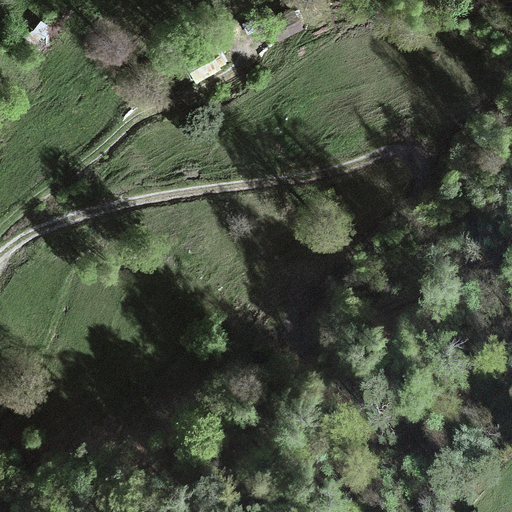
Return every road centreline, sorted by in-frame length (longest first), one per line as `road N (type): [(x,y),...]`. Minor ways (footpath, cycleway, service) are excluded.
road 1 (track): [(0,255),(108,214),(308,182),(410,153),(419,190),(298,327)]
road 2 (track): [(251,47),(201,93),(112,138),(0,235)]
road 3 (track): [(298,327),(401,299),(511,283)]
road 4 (track): [(149,117),(46,69),(0,60)]
